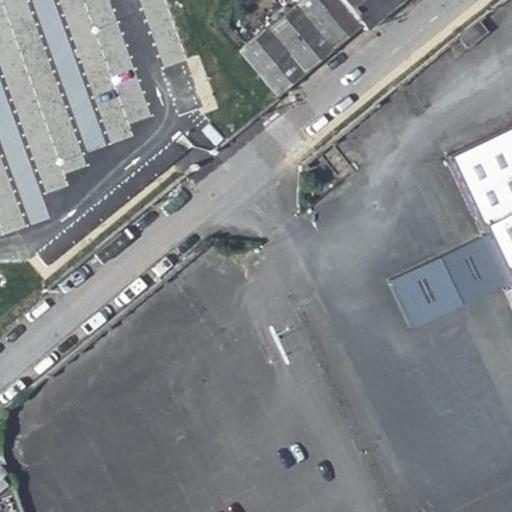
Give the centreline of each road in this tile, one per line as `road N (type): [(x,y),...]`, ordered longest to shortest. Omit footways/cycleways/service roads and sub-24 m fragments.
road 1 (residential): [(0,372),(452,0)]
road 2 (unknown): [(301,251),(418,458),(447,484),(511,487)]
road 3 (unknown): [(301,251),(403,153),(511,85)]
